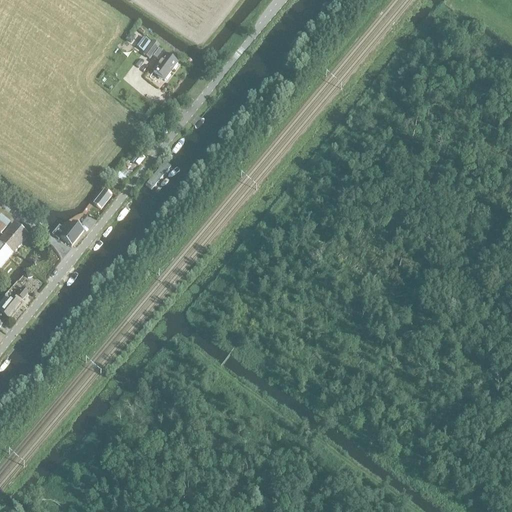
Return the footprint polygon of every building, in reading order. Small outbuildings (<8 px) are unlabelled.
[(131,45),(135,39),(136,37),(132,34),(131,35),(130,35),(125,40),(131,45)] [(143,38),(136,47),(143,52),(150,43),(143,38)] [(153,41),(143,55),(149,60),(159,46),(153,41)] [(157,59),(160,62),(152,73),(164,82),(177,64),(162,52),(157,59)] [(151,196),(173,170),(162,161),(140,187),(151,196)] [(0,234),(0,235),(10,223),(0,215),(0,234)] [(73,222),(60,238),(71,247),(84,231),(73,222)] [(14,224),(0,240),(0,269),(28,236),(14,224)] [(22,301),(28,293),(22,289),(14,299),(12,298),(10,300),(6,297),(0,304),(0,312),(0,313),(8,319),(20,304),(19,304),(22,301)]
